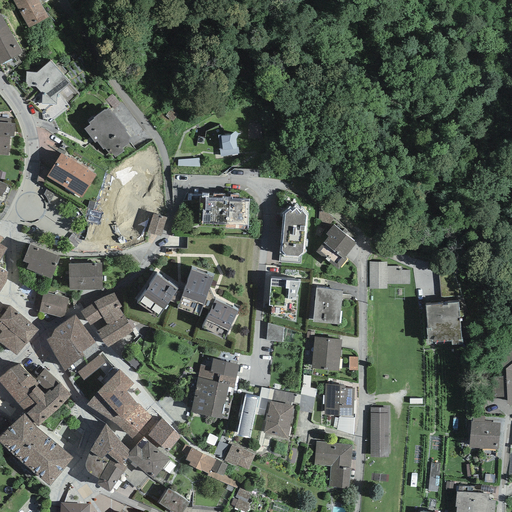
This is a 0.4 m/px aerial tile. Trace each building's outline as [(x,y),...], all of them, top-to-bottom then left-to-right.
[(38,0),(12,0),(28,28),(48,17),(38,0)] [(0,64),(22,53),(0,14),(0,64)] [(56,94),(70,83),(50,61),(37,72),(26,72),(25,86),(35,87),(42,94),(42,104),(56,105),(56,94)] [(111,152),(115,158),(123,151),(121,149),(130,142),(128,140),(130,139),(125,132),(126,131),(113,114),(112,115),(108,109),(105,111),(104,110),(94,118),(94,119),(89,123),(90,125),(85,129),(95,142),(97,140),(103,149),(105,148),(109,154),(111,152)] [(0,154),(8,156),(10,137),(14,137),(15,124),(11,124),(11,119),(0,117),(0,154)] [(218,136),(220,157),(239,154),(238,147),(237,147),(235,139),(238,134),(235,131),(232,134),(218,136)] [(47,177),(65,188),(80,165),(76,163),(69,159),(61,153),(47,177)] [(81,165),(80,165),(65,188),(82,199),(97,175),(87,169),(81,165)] [(199,198),(199,227),(225,227),(225,229),(247,229),(249,199),(239,199),(239,195),(230,195),(230,198),(224,197),(224,194),(213,194),(213,197),(205,197),(205,198),(199,198)] [(116,229),(116,196),(95,196),(95,229),(116,229)] [(299,258),(305,253),(306,252),(305,252),(308,214),(302,207),(300,208),(296,205),(291,209),(290,207),(282,214),(283,215),(279,252),(283,257),(299,258)] [(327,213),(319,212),(318,227),(325,230),(333,218),(327,213)] [(167,218),(153,214),(147,232),(161,237),(167,218)] [(356,243),(333,225),(326,234),(328,237),(316,252),(339,270),(347,259),(345,258),(356,243)] [(60,257),(30,244),(23,261),(29,263),(26,269),(51,279),(60,257)] [(369,288),(386,288),(387,262),(369,262),(369,288)] [(102,289),(101,263),(69,264),(69,290),(102,289)] [(204,305),(213,277),(191,269),(182,296),(177,309),(199,317),(204,305)] [(158,318),(178,289),(157,275),(138,303),(158,318)] [(300,281),(271,279),(269,305),(272,305),(271,315),(296,323),(298,296),(296,296),(300,281)] [(342,291),(316,288),(313,322),(339,325),(342,291)] [(54,295),(44,292),(39,312),(60,317),(64,315),(68,299),(54,294),(54,295)] [(121,306),(114,292),(93,303),(80,311),(90,325),(102,317),(107,326),(124,316),(119,308),(121,306)] [(201,329),(225,340),(229,331),(238,311),(215,300),(205,320),(201,329)] [(451,341),(452,345),(462,344),(462,340),(461,340),(459,316),(462,316),(462,311),(458,311),(458,303),(448,304),(448,306),(442,307),(441,305),(426,306),(428,328),(426,329),(427,344),(432,343),(451,341)] [(27,344),(39,330),(10,305),(6,310),(6,311),(0,319),(0,330),(2,332),(0,334),(0,343),(16,355),(26,343),(27,344)] [(51,337),(46,339),(64,371),(96,342),(75,314),(54,330),(51,337)] [(96,332),(107,348),(133,331),(124,316),(107,326),(96,332)] [(283,328),(267,323),(266,341),(282,342),(283,328)] [(314,337),(314,338),(311,368),(339,371),(342,340),(314,337)] [(498,377),(492,377),(493,397),(507,397),(508,405),(511,404),(511,343),(495,357),(503,367),(498,371),(498,377)] [(84,380),(105,363),(99,355),(78,373),(84,380)] [(358,357),(349,357),(349,370),(358,370),(358,357)] [(211,368),(201,365),(191,412),(221,419),(228,387),(233,388),(239,365),(213,359),(211,368)] [(35,380),(19,364),(0,378),(0,382),(26,413),(37,405),(27,395),(36,386),(38,384),(35,380)] [(51,392),(60,383),(44,369),(35,380),(38,384),(36,386),(44,394),(49,390),(51,392)] [(96,393),(86,405),(116,425),(121,419),(123,421),(139,404),(137,403),(137,404),(126,392),(133,384),(119,370),(96,393)] [(311,376),(303,375),(302,387),(301,387),(300,395),(315,398),(316,389),(310,388),(311,376)] [(26,413),(38,427),(58,410),(71,395),(60,383),(51,392),(49,390),(44,394),(36,386),(27,395),(37,405),(26,413)] [(345,385),(325,384),(324,415),(353,416),(354,388),(345,388),(345,385)] [(269,389),(261,388),(257,408),(268,410),(270,401),(271,401),(274,389),(269,388),(269,389)] [(274,389),(271,401),(291,405),(291,402),(294,403),(295,394),(274,389)] [(258,398),(244,395),(236,436),(250,438),(258,398)] [(299,411),(312,413),(315,398),(300,395),(299,404),(299,411)] [(271,401),(270,401),(268,410),(263,433),(288,439),(293,406),(291,405),(271,401)] [(116,425),(132,439),(151,417),(139,404),(123,421),(121,419),(116,425)] [(371,407),(371,457),(389,457),(389,408),(371,407)] [(0,437),(0,442),(49,487),(73,458),(35,426),(24,414),(0,437)] [(337,430),(353,435),(354,418),(339,417),(338,418),(337,428),(337,430)] [(181,437),(161,418),(148,435),(168,452),(181,437)] [(470,422),(469,448),(498,449),(500,423),(491,423),(472,422),(470,422)] [(96,477),(99,479),(111,458),(121,465),(123,464),(127,458),(129,455),(128,453),(130,452),(106,424),(90,451),(88,457),(86,461),(85,465),(86,469),(88,473),(92,476),(96,477)] [(214,446),(218,438),(209,434),(205,442),(214,446)] [(137,466),(153,480),(170,459),(143,437),(130,452),(128,453),(129,455),(127,458),(132,462),(130,464),(136,468),(137,466)] [(228,445),(219,441),(214,455),(221,458),(228,445)] [(353,445),(316,442),(314,465),(331,466),(329,487),(349,488),(353,445)] [(249,470),(255,455),(231,445),(224,461),(235,466),(236,465),(249,470)] [(191,448),(185,460),(190,462),(189,465),(201,471),(208,474),(210,470),(216,460),(191,448)] [(111,490),(112,489),(127,468),(123,464),(121,465),(111,458),(99,479),(98,481),(97,483),(97,484),(107,491),(109,492),(110,492),(111,490)] [(223,475),(227,465),(216,460),(210,470),(223,476),(223,475)] [(431,464),(428,491),(437,492),(439,465),(431,464)] [(234,488),(237,489),(240,482),(223,475),(223,476),(210,470),(208,474),(207,476),(228,485),(234,488)] [(494,483),(495,475),(485,474),(484,482),(494,483)] [(453,482),(446,482),(445,489),(452,490),(453,482)] [(495,493),(496,487),(481,485),(480,491),(495,493)] [(182,511),(189,503),(168,488),(158,504),(171,511),(182,511)] [(247,502),(251,493),(239,488),(235,498),(238,499),(237,500),(235,506),(234,508),(244,511),(246,511),(250,504),(247,502)] [(456,507),(455,511),(494,511),(496,500),(488,500),(489,494),(456,492),(455,507),(456,507)] [(88,511),(89,504),(60,502),(59,511),(88,511)]
